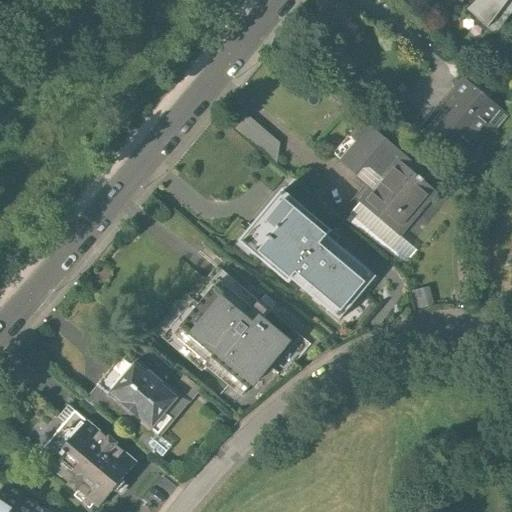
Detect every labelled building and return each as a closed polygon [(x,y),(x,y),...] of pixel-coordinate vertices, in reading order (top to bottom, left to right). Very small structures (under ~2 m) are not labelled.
[(511,14),(511,0),(477,0),(478,0),(468,11),(496,35),(511,14)] [(509,116),(468,82),(441,114),(438,112),(425,127),(466,160),(493,128),(497,131),(509,116)] [(428,178),(365,124),(353,139),(358,142),(341,162),(357,175),(363,169),(371,168),(376,173),(363,189),(368,194),(360,203),(398,236),(435,193),(424,183),(428,178)] [(332,232),(282,191),(239,243),(288,284),(291,281),(339,321),(376,278),(327,237),(332,232)] [(205,366),(241,397),(267,366),(272,371),(300,337),(271,313),(259,303),(226,275),(199,306),(194,302),(168,332),(206,365),(205,366)] [(436,305),(433,289),(422,291),(424,299),(417,301),(419,309),(436,305)] [(159,437),(187,403),(126,352),(98,386),(159,437)] [(136,464),(75,412),(38,457),(99,508),(136,464)] [(42,511),(44,511),(6,485),(0,494),(0,511),(42,511)]
